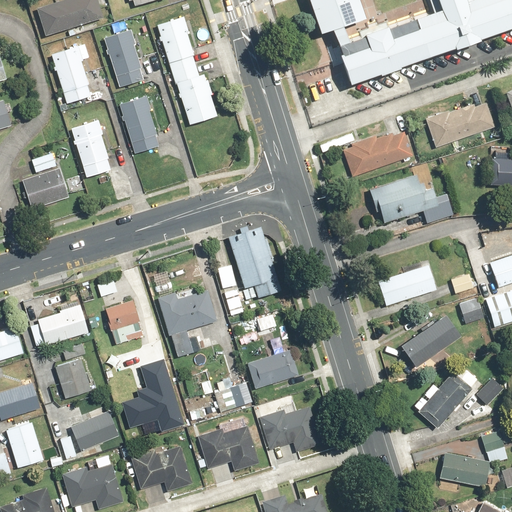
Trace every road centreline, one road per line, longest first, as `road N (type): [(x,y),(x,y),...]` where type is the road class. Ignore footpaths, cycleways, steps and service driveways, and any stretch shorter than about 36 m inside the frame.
road 1 (secondary): [(394,511),(290,180)]
road 2 (tertiary): [(290,180),(0,271)]
road 3 (secondary): [(290,180),(234,0)]
